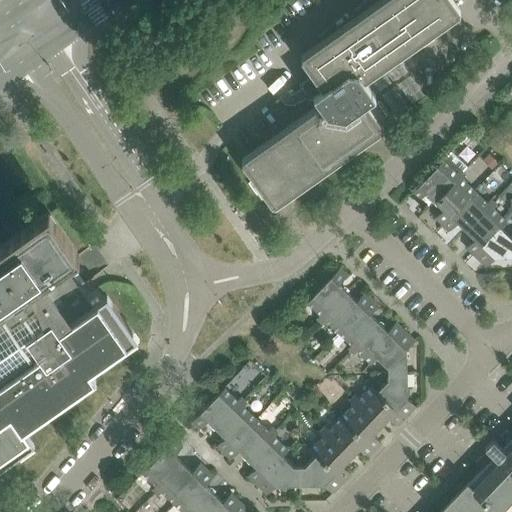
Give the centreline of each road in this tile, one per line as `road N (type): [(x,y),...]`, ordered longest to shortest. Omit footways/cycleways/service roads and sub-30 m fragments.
road 1 (residential): [(47,511),(170,367),(185,320),(184,280)]
road 2 (residential): [(353,213),(511,52)]
road 3 (residential): [(149,213),(149,180),(52,40)]
road 4 (residential): [(23,60),(120,198),(149,213)]
road 5 (residential): [(496,349),(353,213)]
road 6 (residential): [(184,280),(288,266),(353,213)]
